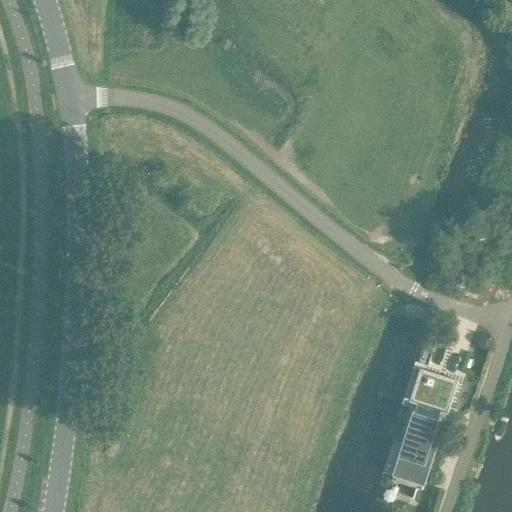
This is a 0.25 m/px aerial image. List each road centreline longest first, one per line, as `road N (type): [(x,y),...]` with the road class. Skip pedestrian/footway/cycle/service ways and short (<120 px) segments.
road 1 (unclassified): [(508,326),(412,289),(180,112),(119,97),(71,99)]
road 2 (tertiary): [(54,511),(70,376),(78,167),(71,99)]
road 3 (unknown): [(0,440),(17,320),(21,165),(0,36)]
road 4 (unclassified): [(446,511),(508,326)]
